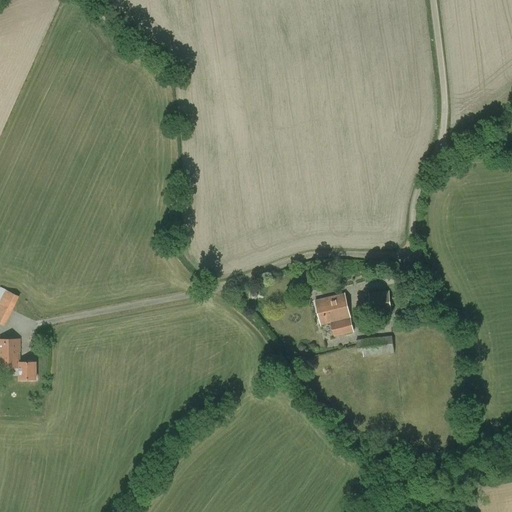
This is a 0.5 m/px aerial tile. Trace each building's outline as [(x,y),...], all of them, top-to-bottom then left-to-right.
[(0,324),(5,327),(19,297),(0,288),(0,324)] [(371,316),(391,313),(389,291),(368,292),(371,316)] [(334,337),(353,332),(344,294),(315,301),(320,325),(330,323),(334,337)] [(363,358),(394,354),(392,336),(355,341),(357,353),(362,352),(363,358)] [(20,380),(35,380),(35,362),(20,362),(20,341),(0,340),(0,368),(20,368),(20,380)]
